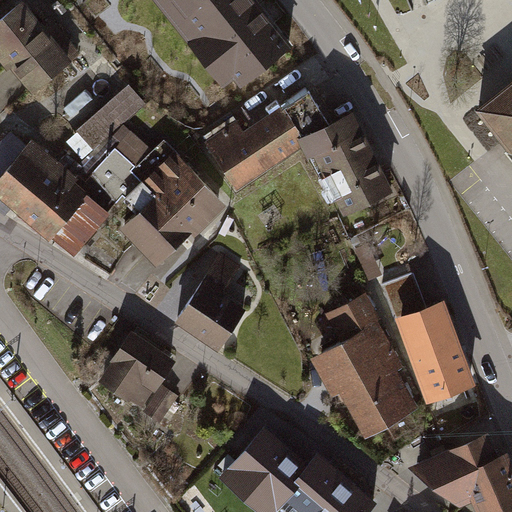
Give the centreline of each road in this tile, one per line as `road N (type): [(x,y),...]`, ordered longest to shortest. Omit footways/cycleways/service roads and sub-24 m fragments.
road 1 (residential): [(0,224),(340,443),(429,511)]
road 2 (tertiary): [(298,0),(377,105),(429,197),(498,375)]
